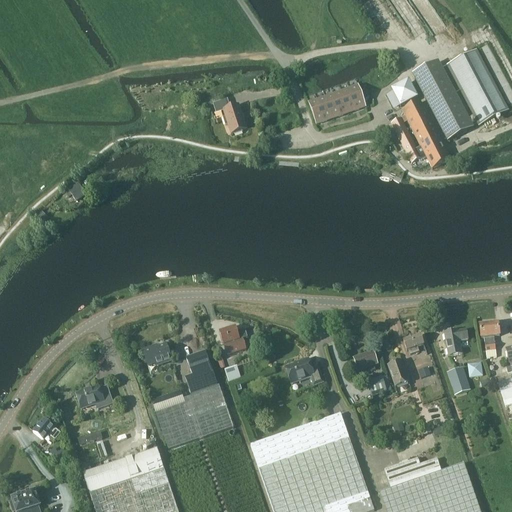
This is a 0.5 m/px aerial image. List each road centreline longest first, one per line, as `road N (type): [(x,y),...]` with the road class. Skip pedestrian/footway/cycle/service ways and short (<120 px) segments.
road 1 (tertiary): [(0,429),(70,338),(142,301),(202,294),(389,303),(511,289)]
road 2 (track): [(287,66),(373,46),(438,54),(489,34),(511,77)]
